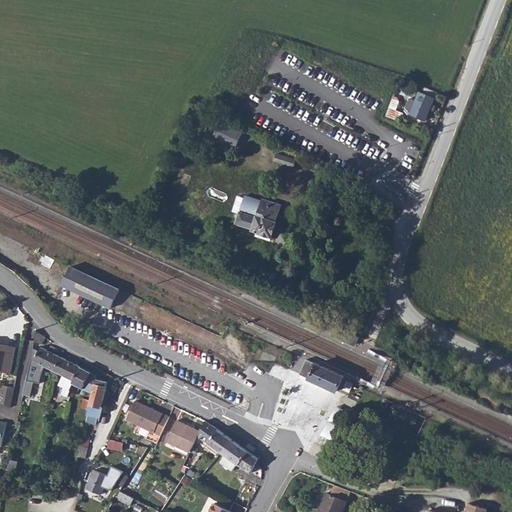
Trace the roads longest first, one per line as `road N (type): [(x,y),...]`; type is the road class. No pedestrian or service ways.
road 1 (unclassified): [(498,0),(395,281),(409,317),(511,370)]
road 2 (residential): [(0,274),(75,345),(264,442),(278,461),(259,511)]
road 3 (unknown): [(123,369),(118,410),(67,510)]
